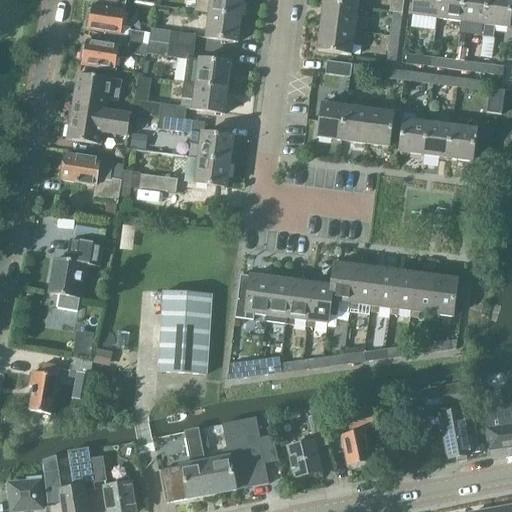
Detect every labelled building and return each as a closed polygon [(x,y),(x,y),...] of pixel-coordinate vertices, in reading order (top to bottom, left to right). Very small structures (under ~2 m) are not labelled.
[(88,11),(87,18),(90,19),(88,31),(108,34),(107,40),(148,47),(149,43),(151,35),(145,34),(131,31),(131,28),(122,27),(125,12),(127,0),(103,0),(102,8),(92,6),(92,10),(88,11)] [(211,0),(210,15),(242,19),(244,0),(211,0)] [(325,0),(325,4),(358,9),(358,0),(325,0)] [(391,0),(390,13),(393,13),(403,15),(404,0),(391,0)] [(414,0),(412,16),(437,19),(439,0),(414,0)] [(439,0),(437,19),(461,23),(463,0),(439,0)] [(463,0),(461,23),(484,26),(487,0),(463,0)] [(511,0),(487,0),(484,26),(483,38),(493,39),(495,27),(511,29),(511,0)] [(325,4),(321,29),(354,33),(358,9),(325,4)] [(393,13),(390,37),(400,38),(403,15),(393,13)] [(238,44),(242,19),(210,15),(206,40),(238,44)] [(353,46),(354,33),(321,29),(318,53),(358,58),(359,47),(353,46)] [(170,45),(195,48),(197,36),(171,33),(170,45)] [(400,38),(390,37),(387,62),(397,63),(400,38)] [(147,55),(148,47),(107,40),(106,46),(86,43),(83,66),(115,71),(117,58),(128,60),(129,55),(141,57),(147,57),(147,55)] [(184,85),(196,87),(228,91),(232,65),(194,61),(195,48),(170,45),(149,43),(148,47),(147,55),(168,58),(187,61),(184,85)] [(433,58),(408,55),(406,65),(431,68),(433,58)] [(455,71),(456,61),(433,58),(431,68),(455,71)] [(478,74),(480,64),(456,61),(455,71),(478,74)] [(351,79),(351,75),(352,66),(328,63),(326,76),(351,79)] [(478,74),(503,77),(505,68),(480,64),(478,74)] [(376,69),(353,66),(352,66),(351,75),(375,78),(376,69)] [(375,78),(404,82),(406,73),(376,69),(375,78)] [(434,86),(435,76),(406,73),(404,82),(434,86)] [(72,117),(130,127),(132,115),(106,111),(108,102),(120,104),(123,82),(79,76),(72,117)] [(434,86),(459,89),(460,79),(435,76),(434,86)] [(459,89),(483,92),(484,82),(460,79),(459,89)] [(228,91),(196,87),(184,85),(181,108),(162,105),(141,102),(139,114),(161,117),(160,118),(186,121),(187,111),(225,116),(228,91)] [(491,90),(487,115),(501,117),(505,92),(491,90)] [(135,98),(133,113),(139,114),(141,102),(141,99),(135,98)] [(342,143),(346,108),(322,105),(318,139),(342,143)] [(342,143),(366,146),(370,111),(346,108),(342,143)] [(395,115),(370,111),(366,146),(390,149),(395,115)] [(128,139),(130,127),(72,117),(68,141),(100,146),(102,135),(128,139)] [(201,147),(199,160),(231,164),(234,138),(205,135),(206,124),(186,121),(160,118),(159,131),(192,135),(190,145),(201,147)] [(405,118),(400,154),(425,157),(430,122),(405,118)] [(429,125),(425,157),(449,160),(453,128),(429,125)] [(453,128),(449,160),(473,164),(488,166),(492,141),(476,139),(477,131),(453,128)] [(132,136),(131,149),(142,150),(144,138),(132,136)] [(125,151),(117,150),(116,157),(124,158),(125,151)] [(120,186),(121,181),(110,180),(113,164),(65,156),(61,181),(96,187),(94,201),(117,204),(120,186)] [(228,190),(231,164),(199,160),(188,159),(185,183),(196,184),(196,185),(228,190)] [(121,181),(120,186),(130,188),(139,189),(141,179),(122,176),(121,181)] [(139,189),(176,194),(178,181),(141,176),(141,179),(139,189)] [(79,220),(75,239),(104,245),(108,226),(79,220)] [(57,260),(51,295),(61,297),(59,309),(78,312),(80,301),(78,300),(85,266),(86,257),(93,259),(96,245),(73,241),(69,262),(57,260)] [(338,304),(349,306),(355,268),(335,265),(332,288),(329,309),(338,310),(338,304)] [(355,268),(349,306),(349,312),(357,313),(358,306),(370,308),(375,271),(355,268)] [(378,309),(389,311),(395,273),(375,271),(370,308),(369,314),(377,315),(378,309)] [(395,273),(389,311),(389,317),(398,318),(399,312),(410,314),(415,276),(395,273)] [(241,275),(236,319),(254,322),(255,316),(267,318),(272,280),(241,275)] [(418,321),(419,315),(430,316),(435,279),(415,276),(410,314),(409,319),(418,321)] [(458,282),(435,279),(430,316),(429,322),(438,323),(439,317),(452,319),(458,282)] [(267,318),(266,323),(274,324),(286,326),(287,321),(292,283),(272,280),(267,318)] [(295,322),(306,323),(312,285),(292,283),(287,321),(286,326),(294,327),(295,322)] [(312,285),(306,323),(306,329),(315,330),(316,324),(327,326),(329,309),(332,288),(312,285)] [(463,303),(465,288),(457,287),(455,302),(463,303)] [(165,294),(159,374),(207,377),(212,297),(165,294)] [(458,340),(449,341),(449,343),(451,352),(457,351),(458,340)] [(428,355),(451,352),(449,343),(426,346),(428,355)] [(406,349),(407,358),(428,355),(426,346),(406,349)] [(384,352),(385,361),(407,358),(406,349),(384,352)] [(97,351),(94,365),(103,366),(106,353),(97,351)] [(364,355),(365,364),(385,361),(384,352),(364,355)] [(343,358),(344,367),(365,364),(364,355),(343,358)] [(322,361),(323,370),(344,367),(343,358),(322,361)] [(94,363),(73,359),(70,372),(91,376),(94,363)] [(323,370),(322,361),(301,364),(302,373),(323,370)] [(301,364),(281,366),(282,376),(302,373),(301,364)] [(29,412),(50,416),(60,368),(43,365),(41,374),(33,372),(30,386),(34,387),(29,412)] [(229,374),(228,383),(241,381),(261,379),(260,369),(248,371),(248,365),(230,367),(229,374)] [(281,366),(271,368),(260,369),(261,379),(282,376),(281,366)] [(406,395),(406,399),(408,411),(410,423),(429,420),(428,411),(468,404),(464,385),(460,386),(459,380),(431,385),(432,390),(406,395)] [(82,400),(84,390),(75,388),(73,399),(82,400)] [(379,419),(408,411),(406,399),(394,401),(393,397),(377,401),(378,406),(376,407),(379,419)] [(351,436),(341,437),(346,468),(371,464),(366,433),(374,432),(371,413),(352,417),(348,417),(351,436)] [(469,454),(479,452),(474,420),(463,422),(462,413),(440,417),(447,459),(468,456),(469,454)] [(315,449),(326,446),(319,416),(308,419),(314,442),(287,448),(294,480),(320,474),(315,449)] [(227,457),(205,462),(211,496),(236,491),(236,488),(266,482),(262,461),(274,459),(266,419),(221,427),(227,457)] [(511,419),(485,424),(490,452),(511,448),(511,419)] [(198,430),(186,433),(188,442),(200,439),(200,438),(198,430)] [(66,453),(72,489),(58,491),(61,511),(87,511),(85,493),(94,491),(93,484),(107,482),(104,458),(90,460),(89,450),(66,453)] [(186,498),(187,500),(211,496),(205,462),(182,466),(183,467),(160,471),(166,502),(186,498)] [(27,480),(27,484),(9,486),(12,511),(41,508),(38,478),(27,480)] [(134,511),(131,485),(104,489),(107,511),(134,511)]
